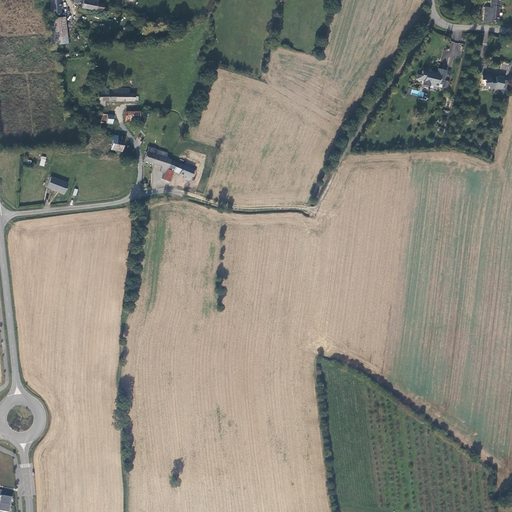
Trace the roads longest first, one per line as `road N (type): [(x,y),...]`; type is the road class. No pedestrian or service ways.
road 1 (unclassified): [(0,214),(138,195),(138,152),(126,133)]
road 2 (tertiary): [(0,223),(18,398)]
